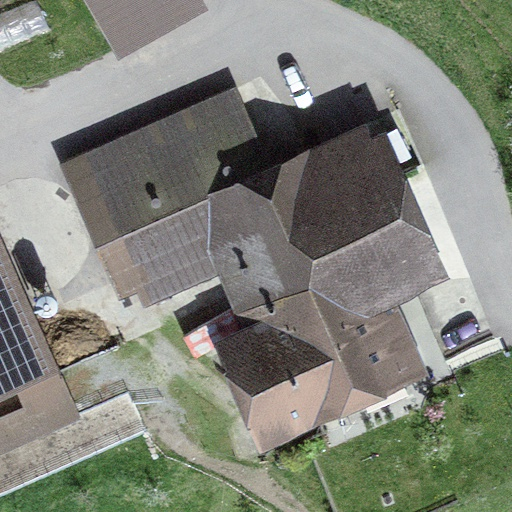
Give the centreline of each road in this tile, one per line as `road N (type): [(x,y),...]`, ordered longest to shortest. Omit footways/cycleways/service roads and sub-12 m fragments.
road 1 (track): [(0,150),(113,332),(230,429),(276,511)]
road 2 (unclassified): [(511,278),(454,132),(426,86),(379,51),(278,8)]
